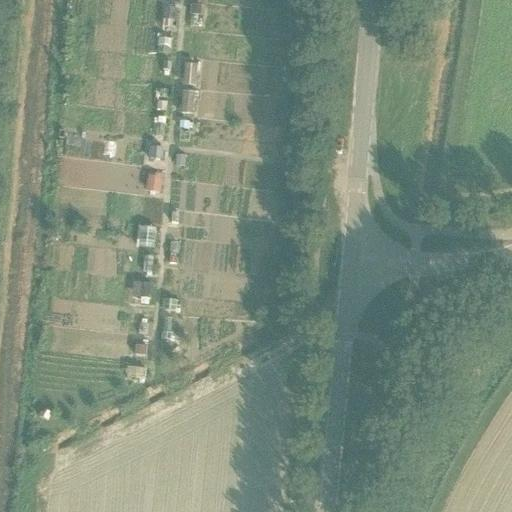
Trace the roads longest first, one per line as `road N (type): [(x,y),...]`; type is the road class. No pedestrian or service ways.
road 1 (tertiary): [(354,257),(373,0)]
road 2 (tertiary): [(327,511),(354,257)]
road 3 (unclassified): [(354,257),(450,263),(511,253)]
